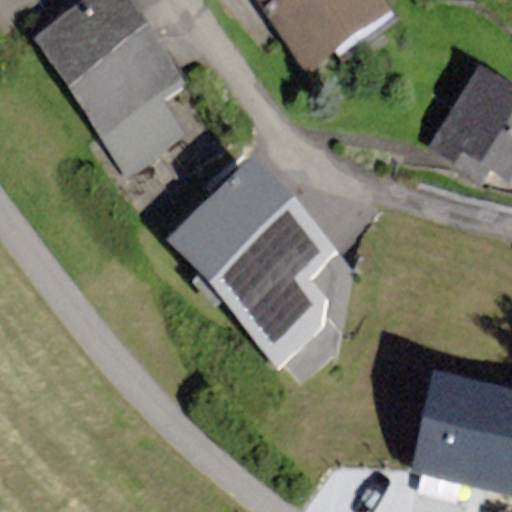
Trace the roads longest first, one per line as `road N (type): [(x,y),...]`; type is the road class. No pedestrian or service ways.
road 1 (residential): [(175,0),(302,152),(362,184),(511,221)]
road 2 (residential): [(0,214),(145,392),(272,511)]
